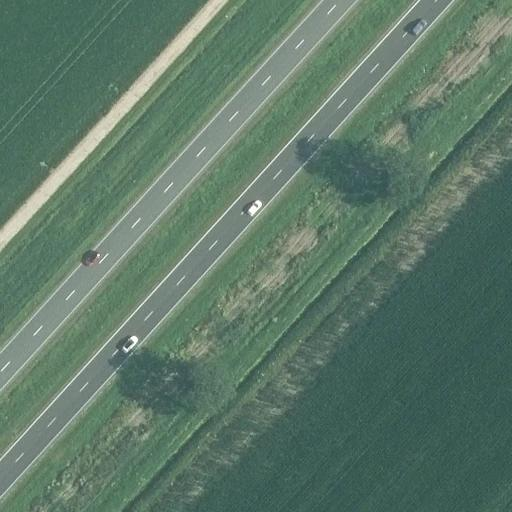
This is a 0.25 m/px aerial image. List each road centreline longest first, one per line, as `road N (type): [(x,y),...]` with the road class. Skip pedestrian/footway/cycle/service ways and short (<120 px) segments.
road 1 (trunk): [(0,481),(441,0)]
road 2 (trunk): [(344,0),(0,378)]
